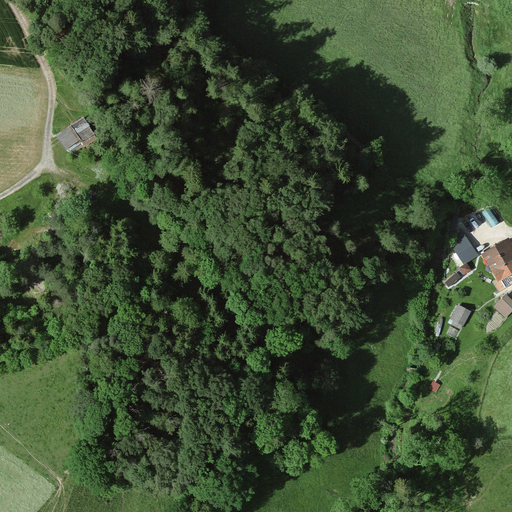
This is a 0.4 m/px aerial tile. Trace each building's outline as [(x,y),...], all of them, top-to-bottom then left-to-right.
[(79,120),(54,136),(65,152),(89,136),(79,120)] [(477,254),(465,236),(450,246),(461,263),(477,254)] [(511,244),(508,238),(481,255),(498,283),(511,274),(511,275),(511,244)] [(459,281),(454,274),(445,281),(450,288),(459,281)] [(511,315),(511,299),(507,294),(495,307),(508,319),(511,315)] [(472,310),(456,303),(448,319),(453,321),(451,325),(460,330),(462,325),(464,326),(472,310)] [(441,385),(433,381),(429,390),(436,394),(441,385)]
